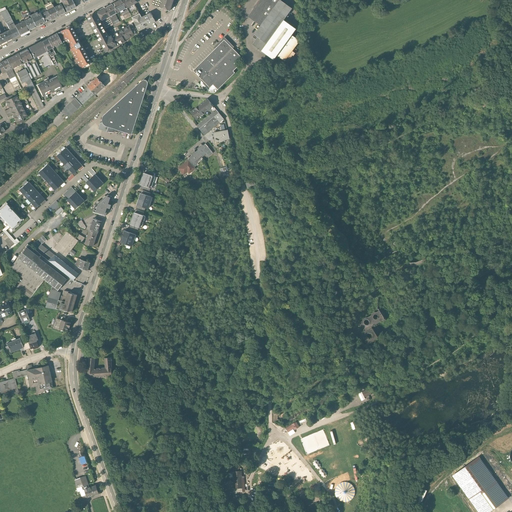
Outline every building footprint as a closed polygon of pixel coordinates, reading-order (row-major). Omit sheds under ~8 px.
[(72,0),(61,0),(67,12),(76,7),(72,0)] [(127,7),(123,0),(118,0),(113,3),(118,12),(127,7)] [(161,0),(159,8),(170,11),(173,0),(161,0)] [(281,0),(258,0),(247,15),(260,25),(253,34),(257,37),(265,43),(283,19),(292,8),(281,0)] [(60,3),(54,6),(58,15),(65,12),(60,3)] [(118,12),(113,3),(97,11),(102,21),(118,12)] [(54,6),(47,9),(52,19),(58,15),(54,6)] [(47,9),(41,13),(45,22),(52,19),(47,9)] [(30,14),(31,16),(36,26),(45,22),(41,13),(40,11),(36,13),(35,11),(30,14)] [(102,21),(97,11),(87,17),(94,29),(103,24),(102,21)] [(157,22),(151,11),(143,16),(140,12),(132,17),(140,31),(157,22)] [(31,16),(24,19),(29,29),(36,26),(31,16)] [(24,19),(14,24),(15,26),(19,34),(29,29),(24,19)] [(296,28),(283,19),(265,43),(260,50),(273,59),(276,56),(285,61),(298,43),(297,38),(291,34),(296,28)] [(109,36),(103,24),(94,29),(106,51),(115,46),(109,36)] [(130,25),(120,30),(126,41),(136,35),(130,25)] [(0,33),(0,43),(19,34),(15,26),(0,33)] [(70,26),(56,34),(61,43),(66,41),(69,48),(79,42),(70,26)] [(120,30),(109,36),(115,46),(126,41),(120,30)] [(61,43),(56,34),(47,39),(52,48),(61,43)] [(214,49),(192,70),(200,79),(199,80),(208,89),(213,85),(217,90),(235,73),(233,71),(237,67),(235,64),(241,57),(237,53),(232,48),(234,47),(224,37),(212,48),(214,49)] [(265,43),(257,37),(252,43),(260,50),(265,43)] [(52,48),(47,39),(41,42),(46,51),(53,66),(57,64),(53,56),(56,54),(52,48)] [(46,51),(41,42),(29,48),(34,58),(46,51)] [(79,42),(69,48),(80,69),(90,64),(79,42)] [(33,59),(27,48),(17,52),(23,63),(23,64),(33,59)] [(23,63),(17,52),(5,59),(11,69),(23,63)] [(11,69),(5,59),(0,61),(0,70),(2,73),(11,69)] [(41,74),(35,62),(25,67),(31,79),(41,74)] [(25,68),(16,73),(19,78),(28,74),(25,68)] [(62,88),(56,76),(37,85),(43,97),(62,88)] [(15,77),(10,79),(15,91),(20,88),(15,77)] [(105,86),(96,77),(85,86),(86,87),(93,94),(94,96),(105,86)] [(146,79),(143,80),(108,112),(104,116),(103,119),(102,122),(104,125),(106,127),(112,128),(123,132),(132,135),(149,83),(148,81),(146,79)] [(93,94),(86,87),(75,98),(82,105),(93,94)] [(8,106),(19,100),(16,95),(5,101),(8,106)] [(82,105),(75,98),(62,110),(69,117),(82,105)] [(193,109),(189,112),(195,120),(207,110),(210,114),(196,125),(204,135),(224,119),(206,98),(202,101),(197,106),(193,109)] [(19,100),(8,106),(11,111),(22,106),(19,100)] [(13,117),(25,111),(22,106),(11,111),(13,117)] [(25,111),(13,117),(16,122),(27,116),(25,111)] [(222,131),(213,133),(215,143),(229,139),(226,130),(225,130),(222,131)] [(197,150),(202,157),(206,154),(208,156),(212,153),(205,144),(197,150)] [(56,156),(60,161),(69,153),(65,148),(56,156)] [(202,157),(197,150),(187,159),(187,160),(194,168),(197,166),(195,163),(202,157)] [(73,157),(69,153),(60,161),(64,165),(73,157)] [(64,165),(68,170),(77,162),(73,157),(64,165)] [(194,168),(187,160),(177,168),(184,176),(187,173),(188,175),(195,169),(194,168)] [(81,166),(77,162),(68,170),(72,174),(81,166)] [(38,173),(42,177),(52,169),(48,164),(38,173)] [(227,167),(220,169),(225,181),(231,178),(227,167)] [(56,173),(52,169),(42,177),(46,182),(56,173)] [(46,182),(50,187),(60,178),(56,173),(46,182)] [(140,179),(153,183),(155,177),(142,173),(140,179)] [(86,183),(90,187),(100,179),(95,174),(86,183)] [(218,179),(215,176),(209,181),(213,185),(220,183),(218,179)] [(64,183),(60,178),(50,187),(54,191),(64,183)] [(104,184),(100,179),(90,187),(94,192),(104,184)] [(153,183),(140,179),(138,185),(151,189),(153,183)] [(245,183),(248,189),(256,186),(253,180),(245,183)] [(19,190),(23,195),(32,186),(28,182),(19,190)] [(36,191),(32,186),(23,195),(27,199),(36,191)] [(27,199),(31,204),(40,195),(36,191),(27,199)] [(67,200),(71,205),(80,196),(76,192),(67,200)] [(137,199),(149,204),(151,198),(139,194),(137,199)] [(45,200),(40,195),(31,204),(35,208),(45,200)] [(95,205),(93,212),(106,216),(108,208),(110,208),(111,205),(109,205),(112,197),(108,195),(95,205)] [(84,201),(80,196),(71,205),(75,209),(84,201)] [(149,204),(137,199),(135,205),(147,210),(149,204)] [(53,210),(59,205),(56,201),(50,206),(53,210)] [(21,220),(6,203),(0,208),(0,216),(11,229),(21,220)] [(132,213),(130,219),(140,222),(142,216),(132,213)] [(102,221),(92,218),(89,231),(98,234),(102,221)] [(138,228),(140,222),(130,219),(128,225),(138,228)] [(98,234),(89,231),(85,245),(94,247),(98,234)] [(120,237),(133,241),(135,235),(122,231),(120,237)] [(67,232),(54,248),(65,258),(78,241),(67,232)] [(43,236),(30,247),(35,251),(42,245),(47,240),(43,236)] [(133,241),(120,237),(118,243),(131,247),(133,241)] [(28,245),(17,258),(18,258),(44,279),(52,285),(58,290),(68,277),(48,261),(35,251),(30,247),(28,245)] [(42,245),(35,251),(48,261),(55,255),(42,245)] [(55,255),(48,261),(68,277),(74,281),(80,276),(55,255)] [(44,279),(18,258),(9,269),(23,280),(16,288),(29,298),(44,279)] [(91,263),(78,259),(75,265),(78,268),(88,272),(91,263)] [(52,285),(46,306),(56,309),(60,293),(56,292),(58,290),(52,285)] [(78,296),(68,293),(63,311),(73,313),(78,296)] [(8,301),(2,304),(6,315),(12,313),(8,301)] [(360,330),(367,342),(379,335),(376,329),(372,323),(384,316),(378,306),(358,318),(364,328),(360,330)] [(25,310),(17,314),(21,324),(29,320),(26,315),(25,310)] [(70,323),(61,321),(59,331),(68,333),(70,323)] [(28,342),(29,344),(36,341),(36,340),(38,339),(35,333),(28,336),(30,341),(28,342)] [(21,339),(8,343),(12,353),(24,349),(21,339)] [(95,359),(89,358),(87,379),(113,378),(111,358),(104,358),(105,368),(95,369),(95,359)] [(50,365),(27,369),(29,381),(38,380),(39,385),(53,382),(50,365)] [(16,379),(0,383),(0,385),(2,394),(12,391),(13,395),(20,393),(16,379)] [(294,419),(283,426),(286,431),(293,426),(295,429),(299,426),(294,419)] [(480,457),(453,476),(478,511),(486,511),(508,497),(480,457)] [(237,471),(234,471),(234,477),(234,488),(243,488),(242,471),(237,471)] [(78,494),(85,492),(84,490),(83,487),(88,485),(85,477),(75,480),(78,494)] [(96,486),(88,489),(90,496),(99,493),(96,486)]
